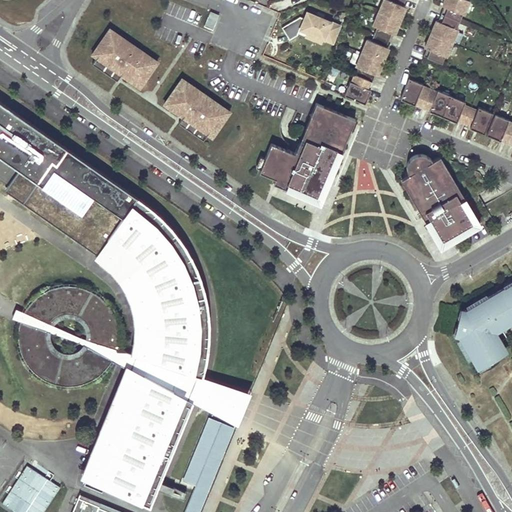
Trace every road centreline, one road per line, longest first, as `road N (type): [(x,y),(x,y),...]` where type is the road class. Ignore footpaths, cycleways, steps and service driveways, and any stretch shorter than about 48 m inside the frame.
road 1 (unclassified): [(22,70),(258,232),(295,266),(319,304)]
road 2 (unclassified): [(355,251),(268,222),(32,55)]
road 3 (residential): [(377,352),(412,378),(443,417),(502,511)]
road 4 (residential): [(511,493),(431,374),(418,324)]
road 5 (residential): [(412,125),(379,115),(364,128),(376,158),(399,153),(410,129)]
